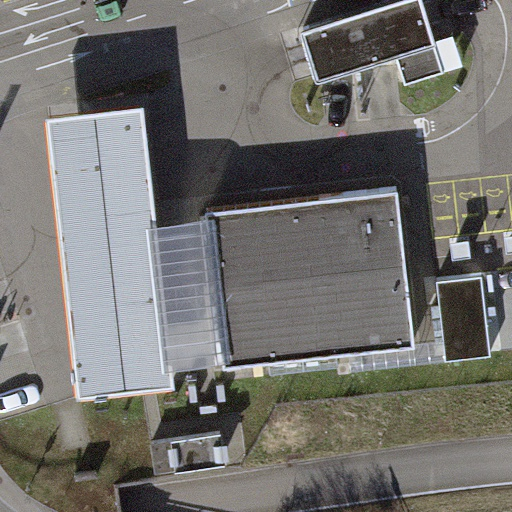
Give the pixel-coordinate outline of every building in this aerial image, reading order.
[(427,0),(403,0),(305,31),(310,47),(321,82),(401,57),(409,83),(450,70),(431,12),(427,0)] [(78,400),(175,389),(173,369),(157,227),(144,109),(46,120),(78,400)] [(398,193),(207,216),(208,221),(225,364),(226,371),(417,348),(398,193)] [(208,221),(157,227),(173,369),(225,364),(208,221)] [(453,368),(497,363),(487,279),(443,284),(453,368)] [(150,439),(154,467),(223,457),(219,429),(150,439)]
